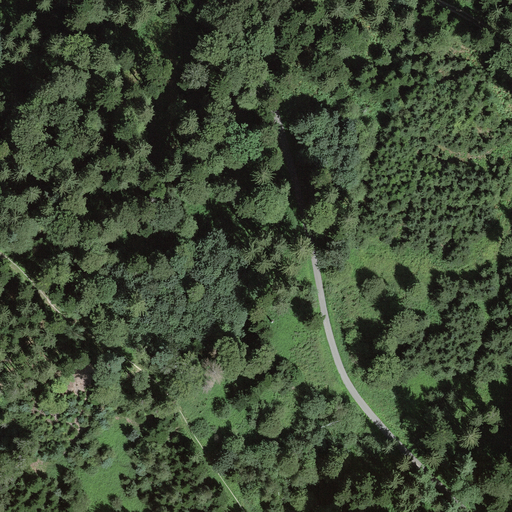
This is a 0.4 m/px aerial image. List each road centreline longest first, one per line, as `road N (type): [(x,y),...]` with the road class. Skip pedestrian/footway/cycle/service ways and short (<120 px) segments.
road 1 (track): [(193,0),(229,33),(276,118),(344,378),(464,511)]
road 2 (track): [(243,511),(148,374),(81,310),(0,250)]
